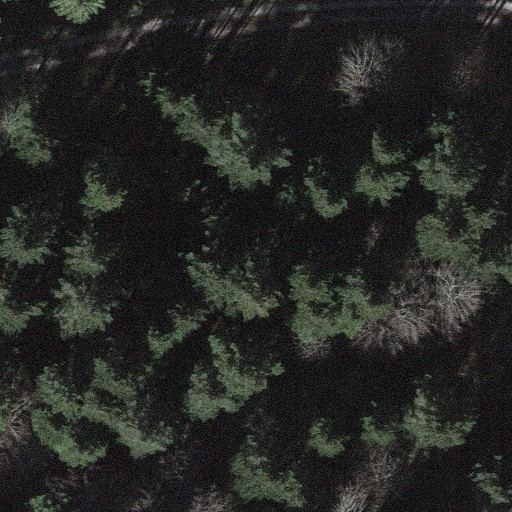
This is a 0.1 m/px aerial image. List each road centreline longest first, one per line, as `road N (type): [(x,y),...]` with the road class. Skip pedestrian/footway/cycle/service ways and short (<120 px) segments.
road 1 (track): [(511,258),(0,430)]
road 2 (track): [(511,17),(222,13),(0,58)]
